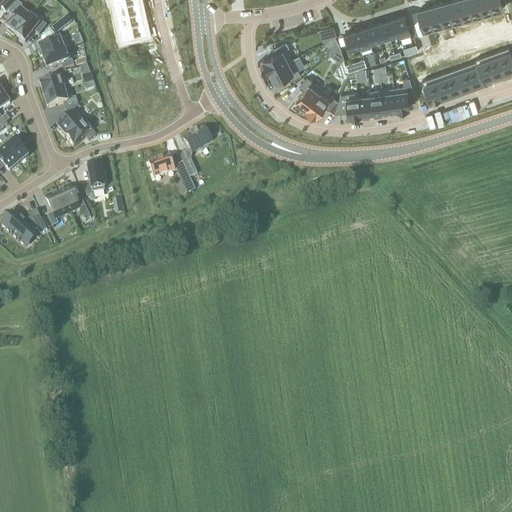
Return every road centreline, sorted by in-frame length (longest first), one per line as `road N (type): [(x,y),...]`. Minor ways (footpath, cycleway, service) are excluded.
road 1 (residential): [(511,92),(417,122),(315,131),(268,102),(248,53),(248,15)]
road 2 (unclassified): [(297,154),(379,155),(511,117)]
road 3 (residential): [(196,114),(161,136),(59,167)]
road 4 (residential): [(59,167),(17,58),(0,46)]
road 5 (residential): [(160,0),(172,60),(196,114)]
